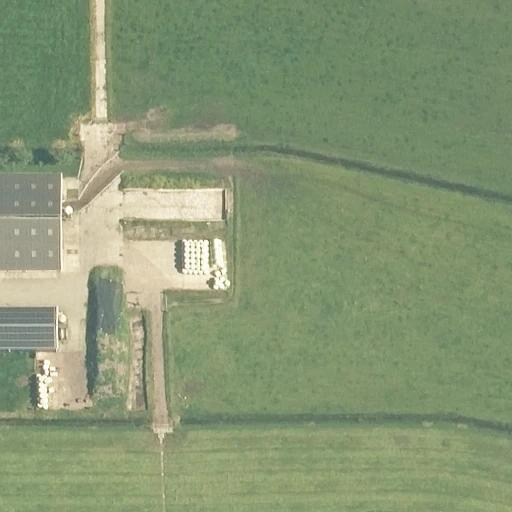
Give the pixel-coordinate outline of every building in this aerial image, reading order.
[(60,182),(0,181),(0,275),(60,275),(60,182)] [(123,225),(185,226),(186,206),(123,205),(123,225)] [(198,257),(196,279),(219,281),(221,259),(198,257)] [(0,313),(0,354),(57,354),(57,314),(0,313)] [(91,374),(92,400),(118,399),(117,367),(107,367),(107,373),(91,374)] [(63,380),(62,402),(74,402),(75,381),(63,380)]
